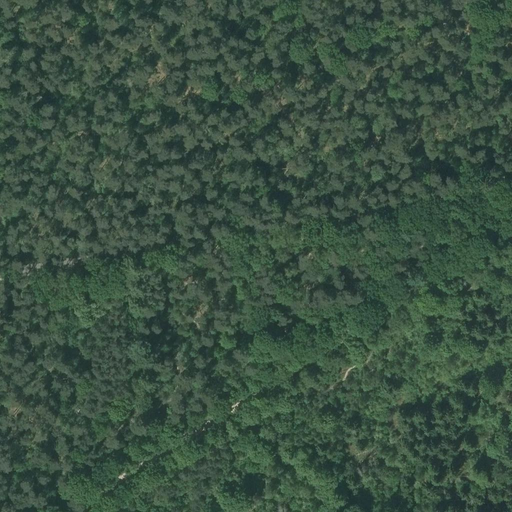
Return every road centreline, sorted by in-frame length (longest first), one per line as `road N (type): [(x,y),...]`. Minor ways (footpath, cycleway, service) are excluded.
road 1 (track): [(511,225),(66,511)]
road 2 (unclassified): [(0,276),(511,181)]
road 3 (track): [(476,0),(468,14),(431,28),(334,38),(121,127),(0,165)]
